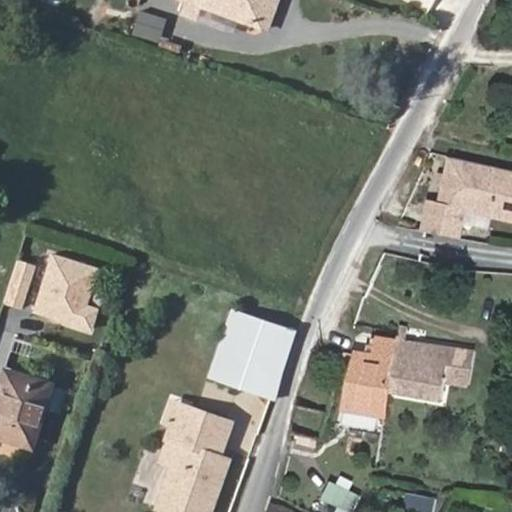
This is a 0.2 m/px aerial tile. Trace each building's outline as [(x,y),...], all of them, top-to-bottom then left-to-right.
[(175,0),(175,1),(254,26),(262,29),(271,2),(265,0),(175,0)] [(156,41),(163,19),(134,10),(127,32),(156,41)] [(467,206),(511,216),(511,169),(453,157),(443,202),(432,199),(424,230),(460,237),(467,206)] [(97,266),(47,250),(26,312),(88,332),(96,309),(84,305),(97,266)] [(16,259),(3,302),(19,308),(33,265),(16,259)] [(295,332),(231,312),(212,380),(276,398),(295,332)] [(394,395),(405,338),(406,329),(401,328),(401,331),(399,339),(395,338),(379,336),(376,350),(358,349),(348,410),(390,417),(394,395)] [(455,344),(405,338),(394,395),(443,402),(455,344)] [(2,368),(0,373),(0,440),(32,449),(53,384),(2,368)] [(181,404),(175,402),(169,417),(175,419),(181,404)] [(233,423),(181,404),(175,419),(169,417),(167,421),(173,424),(168,439),(181,444),(158,508),(170,511),(211,511),(230,460),(221,457),(216,455),(219,447),(224,449),(233,423)] [(320,439),(301,434),(298,443),(316,448),(320,439)] [(336,505),(333,511),(353,511),(362,494),(329,479),(320,498),(336,505)] [(408,492),(405,509),(417,511),(435,511),(438,498),(408,492)] [(466,508),(468,496),(455,493),(455,498),(450,505),(466,508)]
